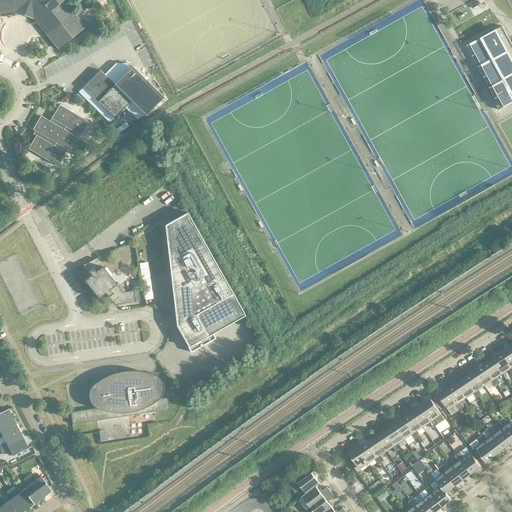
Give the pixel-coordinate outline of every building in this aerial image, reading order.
[(0,0),(0,13),(20,10),(30,14),(58,49),(68,40),(68,37),(71,34),(74,36),(85,27),(63,0),(0,0)] [(511,102),(511,44),(502,26),(469,44),(481,65),(475,68),(499,110),(511,102)] [(131,67),(114,84),(122,92),(131,101),(144,114),(144,115),(145,116),(146,115),(146,114),(162,98),(163,97),(162,96),(132,67),(133,67),(132,66),(131,67)] [(114,84),(113,84),(100,70),(83,87),(114,118),(131,101),(122,92),(114,84)] [(88,122),(59,105),(49,121),(40,116),(33,129),(38,132),(28,149),(57,166),(67,149),(79,157),(88,143),(79,138),(88,122)] [(245,315),(187,212),(164,225),(174,313),(175,325),(190,352),(215,338),(212,334),(245,315)] [(97,259),(96,259),(83,265),(83,266),(88,272),(91,275),(84,281),(98,299),(105,293),(108,296),(107,297),(108,297),(111,301),(113,299),(117,305),(125,304),(125,303),(135,302),(136,302),(134,290),(133,290),(122,292),(116,284),(97,259)] [(149,280),(140,282),(144,306),(152,305),(149,280)] [(511,349),(510,347),(501,353),(511,368),(511,349)] [(511,374),(511,368),(501,353),(492,359),(502,374),(508,370),(511,375),(511,374)] [(502,374),(492,359),(483,365),(497,385),(500,383),(496,378),(502,374)] [(497,385),(483,365),(474,371),(484,386),(490,382),(494,387),(497,385)] [(70,412),(72,424),(169,409),(167,398),(158,399),(160,398),(161,396),(161,395),(162,394),(162,393),(163,391),(163,390),(163,389),(163,388),(163,386),(162,384),(163,383),(162,381),(161,379),(160,377),(159,376),(157,375),(155,374),(153,373),(150,371),(145,370),(139,370),(132,370),(124,370),(117,371),(106,375),(99,380),(94,384),(93,385),(91,387),(91,388),(90,389),(90,390),(89,391),(89,392),(89,393),(89,395),(89,396),(89,397),(89,398),(89,399),(89,400),(90,402),(91,403),(92,404),(93,406),(95,407),(96,408),(70,412)] [(484,386),(474,371),(465,377),(479,397),(481,395),(478,390),(484,386)] [(479,397),(465,377),(456,383),(466,398),(472,394),(476,399),(479,397)] [(466,398),(456,383),(447,389),(461,409),(463,407),(460,402),(466,398)] [(461,409),(447,389),(438,395),(451,415),(461,409)] [(500,395),(494,399),(498,405),(504,401),(500,395)] [(444,420),(431,400),(421,406),(435,426),(444,420)] [(435,426),(421,406),(412,412),(422,427),(428,423),(432,428),(435,426)] [(0,412),(0,425),(13,419),(8,409),(0,412)] [(422,427),(412,412),(403,418),(417,438),(420,436),(416,431),(422,427)] [(417,438),(403,418),(394,424),(404,439),(410,435),(414,440),(417,438)] [(18,428),(13,419),(0,425),(0,431),(2,436),(18,428)] [(500,421),(497,423),(511,443),(511,442),(511,424),(510,422),(504,426),(500,421)] [(461,422),(456,425),(460,430),(464,427),(461,422)] [(511,443),(497,423),(494,425),(498,430),(492,435),(503,449),(511,443)] [(404,439),(394,424),(385,430),(399,450),(402,448),(398,443),(404,439)] [(467,429),(471,435),(476,431),(472,426),(467,429)] [(23,438),(18,428),(2,436),(3,436),(0,437),(0,449),(5,447),(7,446),(23,438)] [(399,450),(385,430),(376,436),(386,451),(392,447),(396,452),(399,450)] [(486,439),(483,434),(480,436),(494,456),(503,449),(492,435),(486,439)] [(386,451),(376,436),(367,442),(381,462),(384,460),(380,455),(386,451)] [(450,445),(455,441),(451,436),(446,439),(450,445)] [(494,456),(480,436),(477,438),(481,443),(475,448),(485,462),(494,456)] [(28,448),(23,438),(7,446),(12,456),(28,448)] [(381,462),(367,442),(358,448),(368,463),(374,459),(378,464),(381,462)] [(368,463),(358,448),(349,454),(355,464),(353,466),(356,471),(368,463)] [(419,448),(414,452),(418,458),(423,455),(419,448)] [(459,452),(457,454),(471,473),(480,466),(469,452),(463,457),(459,452)] [(471,473),(457,454),(448,460),(452,465),(463,480),(471,473)] [(402,461),(397,465),(401,471),(406,467),(402,461)] [(442,465),(439,467),(454,486),(463,480),(452,465),(446,470),(442,465)] [(454,486),(439,467),(437,469),(440,474),(434,479),(440,486),(445,493),(454,486)] [(313,471),(305,477),(301,472),(291,480),(295,485),(293,486),(301,497),(302,496),(306,493),(316,486),(320,483),(315,477),(317,476),(313,471)] [(30,481),(26,476),(23,479),(28,486),(23,490),(33,503),(42,497),(32,483),(30,481)] [(40,476),(32,483),(42,497),(51,490),(40,476)] [(379,481),(370,487),(374,493),(383,487),(379,481)] [(434,490),(430,485),(427,487),(442,507),(451,500),(445,493),(440,486),(434,490)] [(306,493),(302,496),(310,507),(330,491),(327,487),(320,492),(316,486),(306,493)] [(13,487),(9,489),(13,494),(14,496),(25,510),(33,503),(23,490),(18,493),(13,487)] [(435,511),(442,507),(427,487),(425,489),(428,494),(423,499),(432,511),(435,511)] [(334,496),(330,491),(310,507),(314,511),(325,511),(332,507),(327,501),(334,496)] [(12,511),(22,511),(25,510),(14,496),(6,503),(12,511)] [(413,498),(410,500),(419,511),(432,511),(423,499),(417,503),(413,498)] [(419,511),(410,500),(407,503),(411,507),(405,511),(419,511)] [(12,511),(6,503),(0,507),(0,511),(12,511)]
